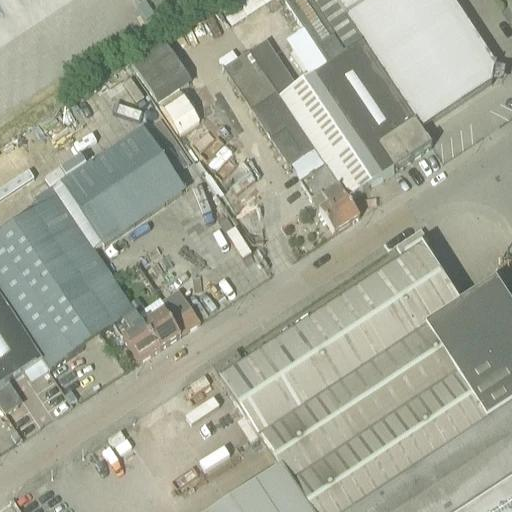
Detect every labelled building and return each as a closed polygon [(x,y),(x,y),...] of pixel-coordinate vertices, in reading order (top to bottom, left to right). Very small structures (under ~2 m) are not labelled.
[(295,91),(278,101),(313,154),(325,171),(348,205),(399,173),(432,151),(427,145),(428,145),(421,134),(364,46),(363,47),(347,57),(310,0),(280,0),(326,71),(295,91)] [(421,134),(491,88),(492,88),(493,82),(494,74),(495,73),(496,68),(495,67),(450,0),(330,0),(363,47),(364,46),(421,134)] [(134,67),(177,140),(200,126),(181,94),(192,88),(167,47),(134,67)] [(248,56),(223,73),(289,171),(291,169),(313,154),(278,101),(249,57),(248,56)] [(142,328),(135,318),(130,309),(93,255),(184,194),(143,134),(123,147),(53,195),(57,201),(0,238),(0,302),(41,365),(49,376),(115,332),(139,368),(160,355),(142,328)] [(335,239),(360,223),(348,205),(325,171),(302,186),(300,187),(312,205),(319,216),(335,239)] [(421,235),(396,251),(406,265),(245,370),(237,357),(212,373),(218,383),(220,386),(280,476),(303,511),(472,511),(511,486),(511,310),(496,286),(460,310),(447,291),(423,254),(422,252),(429,247),(421,235)] [(163,308),(166,312),(142,328),(160,355),(201,328),(180,297),(163,308)] [(0,392),(41,365),(0,302),(0,392)] [(135,318),(143,313),(137,304),(130,309),(135,318)] [(17,449),(23,445),(16,435),(10,438),(17,449)] [(303,511),(280,476),(225,511),(303,511)] [(511,511),(511,486),(472,511),(511,511)]
